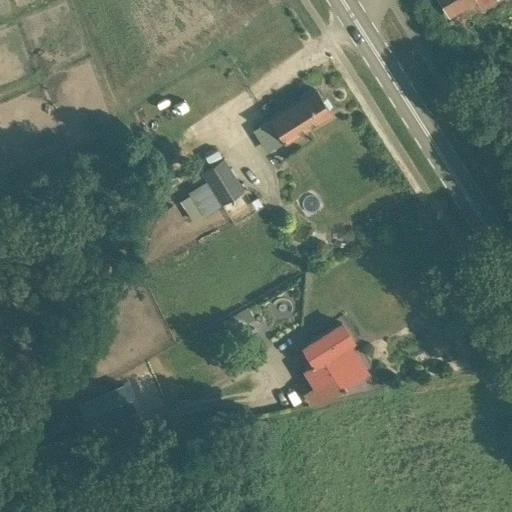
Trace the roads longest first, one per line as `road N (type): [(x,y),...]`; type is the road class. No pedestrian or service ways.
road 1 (primary): [(511,267),(342,0)]
road 2 (track): [(0,465),(195,408)]
